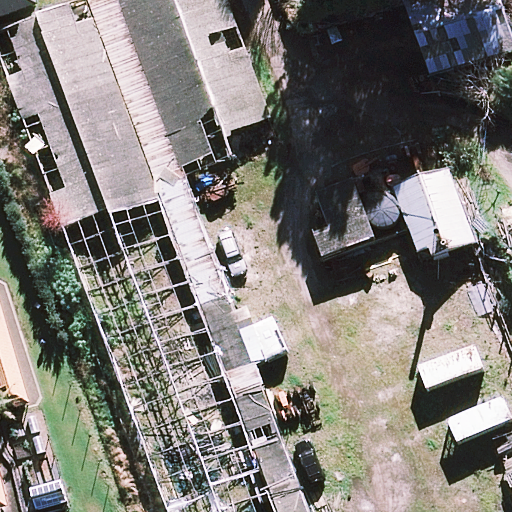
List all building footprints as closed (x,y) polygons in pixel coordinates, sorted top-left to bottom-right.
[(0,0),(0,16),(38,3),(37,0),(0,0)] [(511,511),(511,359),(472,244),(447,164),(393,180),(302,208),(256,222),(237,161),(279,149),(233,0),(95,0),(86,3),(0,29),(0,58),(64,231),(167,507),(169,511),(511,511)] [(413,0),(434,76),(511,55),(511,7),(510,0),(413,0)] [(4,290),(0,291),(0,368),(7,398),(28,393),(4,290)] [(0,511),(10,511),(0,467),(0,511)]
